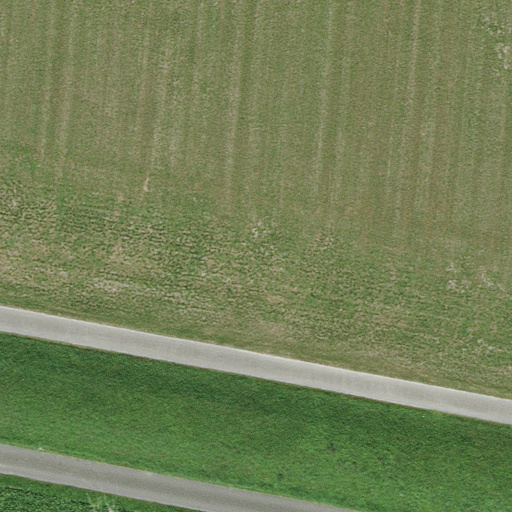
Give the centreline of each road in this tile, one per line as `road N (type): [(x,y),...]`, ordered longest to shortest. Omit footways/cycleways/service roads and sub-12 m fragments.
road 1 (track): [(0,317),(511,408)]
road 2 (track): [(336,511),(0,448)]
